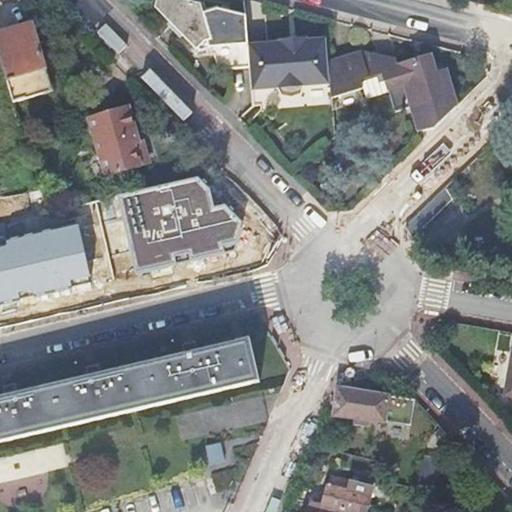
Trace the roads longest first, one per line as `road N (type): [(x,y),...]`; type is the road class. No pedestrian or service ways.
road 1 (residential): [(90,0),(322,248)]
road 2 (residential): [(300,284),(0,349)]
road 3 (residential): [(360,242),(511,81)]
road 4 (residential): [(328,333),(258,511)]
road 5 (residential): [(511,463),(380,326)]
road 6 (unclassified): [(357,0),(511,42)]
